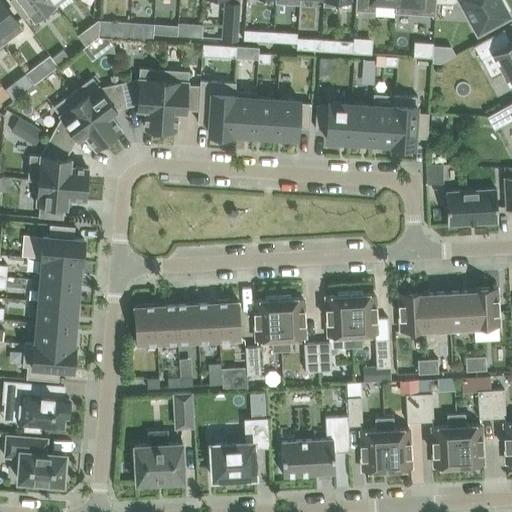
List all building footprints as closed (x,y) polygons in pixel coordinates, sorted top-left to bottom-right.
[(1,0),(0,0),(0,40),(2,44),(23,28),(1,0)] [(53,3),(50,0),(21,0),(34,17),(53,3)] [(355,0),(355,10),(375,11),(375,1),(395,2),(395,0),(355,0)] [(395,0),(395,2),(394,12),(435,15),(436,2),(435,0),(395,0)] [(435,0),(436,2),(452,3),(456,0),(460,0),(477,30),(508,13),(506,10),(509,9),(503,0),(435,0)] [(237,39),(239,3),(224,2),(222,38),(237,39)] [(130,22),(114,21),(113,37),(129,38),(130,22)] [(145,23),(130,22),(129,38),(144,39),(145,23)] [(99,23),(79,38),(85,45),(98,36),(99,23)] [(178,23),(177,35),(189,36),(190,24),(178,23)] [(153,33),(165,34),(166,24),(154,24),(153,33)] [(492,54),(511,89),(511,88),(511,40),(510,42),(504,29),(504,28),(504,27),(472,45),(473,46),(473,45),(481,58),(480,59),(481,60),(492,54)] [(273,31),(257,30),(257,40),(273,41),(273,31)] [(273,41),(285,42),(285,32),(273,31),(273,41)] [(317,50),(320,50),(321,38),(310,38),(309,50),(317,50)] [(321,38),(320,50),(337,51),(337,39),(321,38)] [(370,54),(370,40),(353,39),(352,52),(370,54)] [(414,41),(413,56),(432,58),(433,42),(414,41)] [(219,55),(219,44),(202,43),(201,54),(219,55)] [(250,56),(250,46),(236,45),(236,55),(250,56)] [(63,49),(52,58),(58,66),(69,58),(63,49)] [(269,63),(270,54),(258,53),(257,58),(257,63),(269,63)] [(58,66),(52,58),(49,55),(38,63),(47,74),(55,68),(58,66)] [(362,59),(362,71),(375,72),(376,60),(362,59)] [(161,113),(164,69),(139,67),(139,78),(121,82),(127,106),(137,104),(137,108),(145,109),(144,127),(160,128),(161,113)] [(188,70),(164,69),(161,113),(160,128),(176,129),(177,111),(186,111),(186,109),(198,110),(199,85),(187,84),(188,70)] [(25,91),(34,84),(27,74),(18,81),(25,91)] [(92,76),(72,91),(108,139),(121,129),(110,114),(117,109),(116,108),(127,106),(121,82),(100,86),(92,76)] [(209,122),(209,133),(232,134),(232,133),(235,90),(235,82),(200,79),(199,85),(198,110),(197,121),(209,122)] [(0,84),(0,104),(3,107),(13,100),(1,84),(0,84)] [(256,92),(235,90),(232,133),(253,135),(255,96),(256,96),(256,92)] [(108,139),(72,91),(53,106),(61,116),(51,135),(72,147),(77,136),(83,132),(95,149),(108,139)] [(395,94),(373,93),(373,103),(372,109),(371,134),(370,142),(391,143),(391,145),(392,145),(395,104),(395,94)] [(417,96),(395,94),(395,104),(392,145),(414,146),(415,137),(427,137),(428,112),(416,112),(417,96)] [(275,136),(277,98),(256,96),(255,96),(253,135),(275,136)] [(297,127),(299,102),(299,99),(277,98),(275,136),(297,137),(297,127)] [(348,133),(350,108),(351,102),(328,101),(328,104),(327,128),(326,139),(348,140),(348,133)] [(511,101),(503,106),(510,120),(511,119),(511,101)] [(311,103),(299,102),(297,127),(309,127),(311,103)] [(371,134),(372,109),(373,103),(351,102),(350,108),(348,133),(348,140),(370,142),(371,134)] [(327,128),(328,104),(317,103),(315,127),(327,128)] [(24,135),(31,124),(18,117),(11,130),(24,135)] [(70,166),(71,157),(66,157),(72,147),(51,135),(40,155),(29,154),(27,179),(38,179),(87,183),(88,167),(70,166)] [(66,206),(67,198),(86,200),(87,183),(38,179),(37,192),(36,204),(39,204),(38,216),(63,218),(64,206),(66,206)] [(496,188),(445,191),(445,193),(443,195),(444,205),(446,207),(447,224),(497,221),(496,188)] [(73,237),(74,225),(49,223),(48,235),(73,237)] [(82,260),(84,238),(73,237),(48,235),(43,235),(41,257),(69,259),(82,260)] [(79,282),(80,262),(82,262),(82,260),(69,259),(41,257),(39,279),(67,281),(79,282)] [(77,304),(79,282),(67,281),(39,279),(37,300),(65,303),(77,304)] [(496,286),(471,288),(471,290),(473,327),(498,325),(497,312),(498,312),(497,299),(496,299),(496,286)] [(362,290),(350,291),(353,343),(361,343),(361,333),(376,333),(375,319),(376,319),(375,305),(374,305),(374,293),(362,293),(362,290)] [(424,292),(424,290),(399,292),(399,304),(399,317),(400,317),(401,330),(426,329),(424,292)] [(473,327),(471,290),(447,291),(449,328),(473,327)] [(353,343),(350,291),(337,292),(338,295),(326,295),(327,308),(326,308),(327,321),(328,336),(343,335),(343,344),(353,343)] [(447,291),(424,292),(426,329),(449,328),(447,291)] [(290,294),(278,295),(281,347),(290,347),(290,337),(304,337),(304,323),(304,322),(304,309),(303,309),(302,297),(291,297),(290,294)] [(281,347),(278,295),(266,296),(266,299),(254,299),(255,312),(254,312),(255,325),(256,325),(256,339),(271,338),(272,348),(281,347)] [(230,299),(216,299),(217,301),(219,338),(240,337),(238,300),(230,301),(230,299)] [(75,326),(77,304),(65,303),(37,300),(36,322),(63,325),(75,326)] [(217,301),(196,302),(198,339),(219,338),(217,301)] [(196,302),(176,304),(178,340),(198,339),(196,302)] [(156,305),(156,303),(144,303),(144,305),(134,306),(135,343),(158,341),(156,305)] [(176,304),(156,305),(158,341),(178,340),(176,304)] [(73,346),(75,326),(63,325),(36,322),(34,343),(34,344),(61,346),(74,347),(75,346),(73,346)] [(388,338),(374,339),(376,367),(389,366),(388,338)] [(34,344),(34,343),(22,342),(20,365),(27,366),(26,377),(58,380),(59,368),(73,369),(74,347),(61,346),(34,344)] [(316,342),(303,343),(304,371),(318,370),(316,342)] [(329,342),(316,342),(318,370),(331,370),(329,342)] [(259,345),(245,346),(246,374),(260,373),(259,345)] [(465,371),(475,370),(475,356),(465,357),(465,371)] [(485,356),(475,356),(475,370),(485,370),(485,356)] [(191,358),(179,359),(180,376),(180,385),(193,384),(192,375),(191,358)] [(427,358),(417,359),(417,373),(427,372),(427,358)] [(437,358),(427,358),(427,372),(437,372),(437,358)] [(210,384),(222,383),(220,363),(209,364),(210,384)] [(233,367),(234,388),(246,387),(245,366),(233,367)] [(390,380),(389,366),(376,367),(376,381),(390,380)] [(180,376),(167,377),(168,386),(180,385),(180,376)] [(159,377),(147,378),(147,387),(159,386),(159,377)] [(418,393),(432,392),(431,379),(418,380),(418,393)] [(4,380),(2,402),(4,402),(3,419),(17,420),(17,422),(24,422),(24,426),(39,428),(40,424),(63,425),(64,414),(68,415),(69,398),(53,397),(53,395),(42,394),(43,383),(4,380)] [(418,380),(400,381),(400,394),(405,393),(418,393),(418,380)] [(504,388),(491,389),(492,417),(505,416),(504,388)] [(491,389),(477,390),(479,417),(492,417),(491,389)] [(172,392),(174,428),(194,427),(192,391),(172,392)] [(432,392),(418,393),(420,421),(433,420),(432,392)] [(405,393),(407,421),(420,421),(418,393),(405,393)] [(361,396),(347,396),(348,424),(362,424),(361,396)] [(465,412),(456,413),(459,468),(471,467),(471,464),(482,463),(482,451),(483,451),(482,438),(481,438),(480,424),(466,424),(465,412)] [(459,468),(456,413),(446,413),(447,425),(432,426),(433,440),(432,440),(433,454),(434,454),(434,466),(446,465),(446,468),(459,468)] [(326,438),(281,440),(283,474),(334,472),(333,452),(349,451),(347,415),(325,416),(326,438)] [(245,442),(211,444),(213,478),(218,478),(218,481),(231,480),(231,477),(255,476),(253,448),(269,447),(268,416),(243,418),(245,442)] [(393,416),(384,417),(387,472),(399,471),(399,468),(411,467),(410,455),(411,455),(410,441),(409,441),(409,427),(394,428),(393,416)] [(387,472),(384,417),(375,417),(375,429),(360,430),(361,444),(360,444),(361,457),(362,457),(363,470),(374,469),(374,472),(387,472)] [(47,436),(6,433),(4,456),(20,457),(19,477),(18,477),(18,479),(20,479),(34,480),(33,483),(47,484),(47,481),(61,482),(63,483),(63,481),(62,481),(64,455),(65,455),(65,453),(63,453),(63,454),(46,452),(47,436)] [(182,441),(134,444),(136,483),(184,480),(182,441)]
